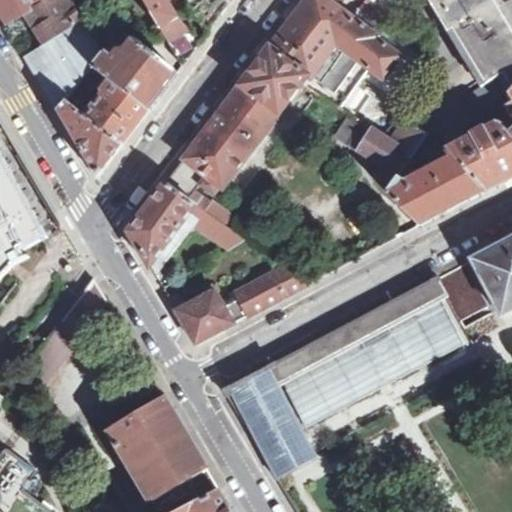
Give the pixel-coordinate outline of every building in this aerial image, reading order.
[(26,13),(49,0),(0,0),(0,10),(8,24),(26,13)] [(46,45),(83,22),(69,0),(49,0),(26,13),(46,45)] [(167,0),(144,0),(183,65),(190,56),(172,23),(178,19),(167,0)] [(182,0),(209,32),(230,4),(226,0),(182,0)] [(263,58),(303,84),(310,75),(339,95),(362,63),(385,79),(401,56),(378,39),(380,37),(329,0),(307,0),(301,8),(263,58)] [(371,0),(373,1),(375,2),(376,0),(429,0),(449,32),(454,29),(497,4),(494,1),(491,3),(489,0),(371,0)] [(392,33),(395,17),(375,2),(373,1),(365,13),(392,33)] [(511,29),(497,4),(454,29),(487,84),(509,70),(511,75),(511,29)] [(392,33),(403,42),(412,30),(395,17),(392,33)] [(92,69),(103,54),(83,22),(46,45),(27,56),(60,111),(67,102),(92,69)] [(110,83),(147,112),(178,72),(121,30),(103,54),(92,69),(110,83)] [(201,184),(214,195),(220,188),(222,189),(303,84),(263,58),(178,169),(198,184),(200,185),(201,184)] [(110,83),(84,116),(122,146),(147,112),(110,83)] [(97,177),(99,178),(122,146),(84,116),(67,102),(60,111),(59,112),(63,118),(64,117),(67,123),(66,124),(97,177)] [(393,141),(414,155),(420,146),(430,133),(407,120),(393,141)] [(343,146),(356,137),(346,124),(333,133),(343,146)] [(484,192),(511,177),(511,136),(511,135),(506,129),(497,126),(486,131),(484,128),(472,135),(473,138),(447,152),(453,158),(484,192)] [(351,145),(399,176),(414,155),(393,141),(374,129),(371,133),(362,128),(351,145)] [(430,133),(420,146),(425,156),(442,146),(430,133)] [(0,280),(15,265),(27,259),(24,251),(49,237),(0,149),(0,280)] [(420,226),(484,192),(453,158),(409,182),(399,176),(388,193),(420,226)] [(198,184),(178,169),(166,184),(186,198),(198,184)] [(229,250),(246,240),(186,198),(166,184),(154,200),(130,232),(151,266),(191,213),(203,223),(200,229),(229,250)] [(511,241),(486,256),(511,304),(511,241)] [(177,311),(197,344),(309,285),(286,268),(234,295),(237,300),(224,307),(215,291),(177,311)] [(464,326),(447,295),(439,278),(333,334),(271,367),(224,391),(228,397),(233,394),(278,480),(319,458),(315,451),(309,440),(304,431),(348,408),(387,387),(439,359),(472,342),(464,326)] [(49,338),(68,353),(84,332),(86,333),(109,302),(95,279),(49,338)] [(17,394),(26,411),(42,389),(21,374),(10,388),(17,394)] [(111,430),(154,500),(207,469),(165,398),(111,430)] [(0,511),(50,511),(22,490),(36,471),(8,450),(6,450),(0,457),(0,511)] [(233,511),(220,489),(176,511),(233,511)]
